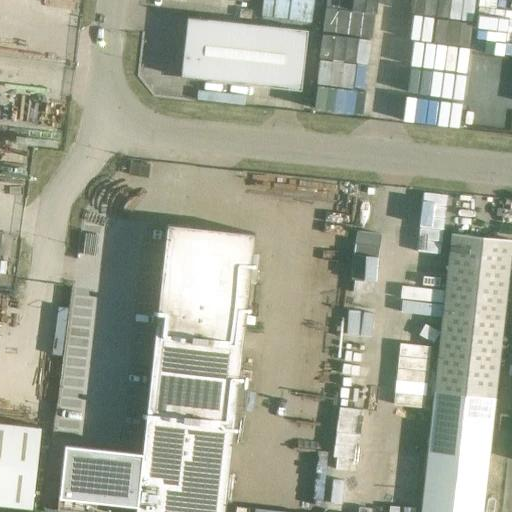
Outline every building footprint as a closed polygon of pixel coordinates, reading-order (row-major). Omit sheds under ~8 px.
[(69,18),(0,10),(0,54),(65,62),(69,18)] [(300,90),(307,30),(187,18),(180,78),(300,90)] [(61,458),(56,510),(71,511),(222,511),(248,283),(251,253),(253,233),(166,224),(141,452),(117,449),(116,464),(61,458)] [(433,392),(420,511),(481,511),(494,399),(511,240),(451,233),(433,392)] [(6,349),(18,350),(23,308),(11,306),(6,349)] [(0,502),(31,506),(39,427),(0,422),(0,502)]
